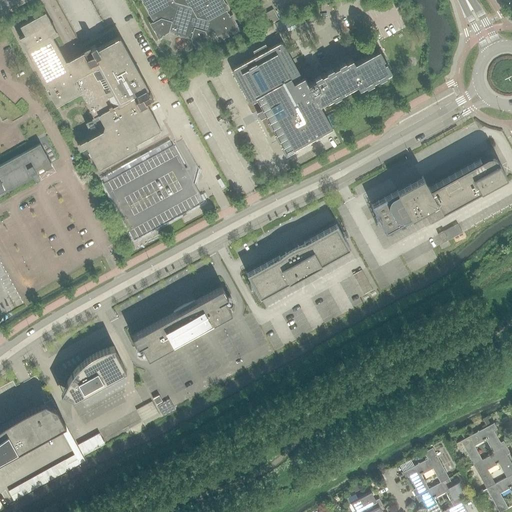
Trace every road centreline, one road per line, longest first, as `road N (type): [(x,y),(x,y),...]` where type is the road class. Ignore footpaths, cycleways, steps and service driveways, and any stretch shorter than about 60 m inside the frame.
road 1 (secondary): [(0,371),(105,304),(492,101)]
road 2 (secondary): [(479,85),(0,352)]
